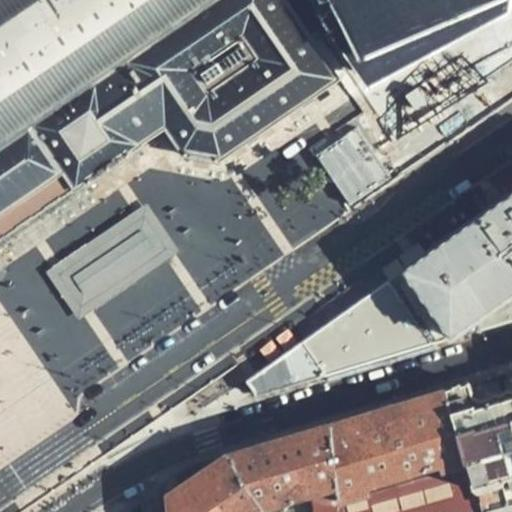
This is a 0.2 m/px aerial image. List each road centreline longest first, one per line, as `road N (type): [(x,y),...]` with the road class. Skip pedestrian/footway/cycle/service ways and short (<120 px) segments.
road 1 (tertiary): [(511,136),(0,488)]
road 2 (tertiary): [(54,0),(127,511)]
road 3 (residential): [(58,511),(139,462),(203,437),(511,350)]
